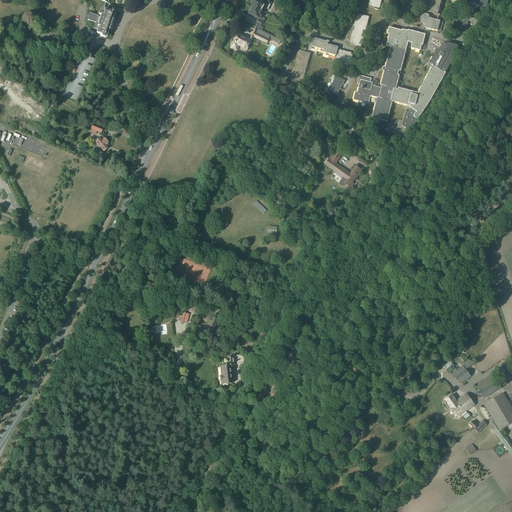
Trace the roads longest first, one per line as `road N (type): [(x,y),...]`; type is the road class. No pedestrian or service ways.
road 1 (secondary): [(61,332),(225,0)]
road 2 (track): [(511,92),(484,123),(339,352)]
road 3 (track): [(426,215),(416,156),(511,1)]
road 4 (secondary): [(0,445),(61,332)]
